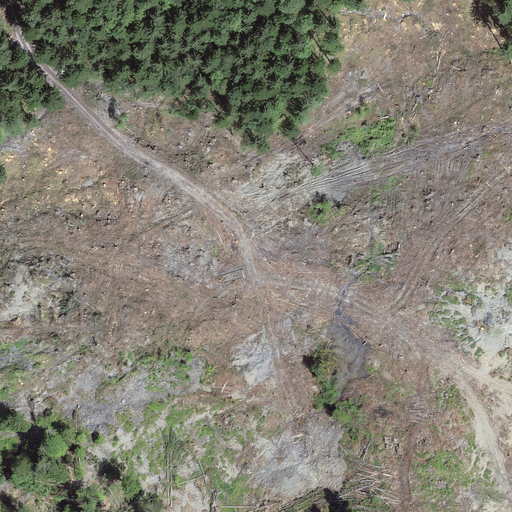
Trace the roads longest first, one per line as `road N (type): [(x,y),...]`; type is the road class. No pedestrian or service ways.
road 1 (track): [(391,221),(356,246),(355,267),(369,341),(427,511)]
road 2 (track): [(157,511),(156,476),(145,462),(116,476),(102,505),(87,511)]
road 3 (track): [(391,221),(494,234),(511,245)]
